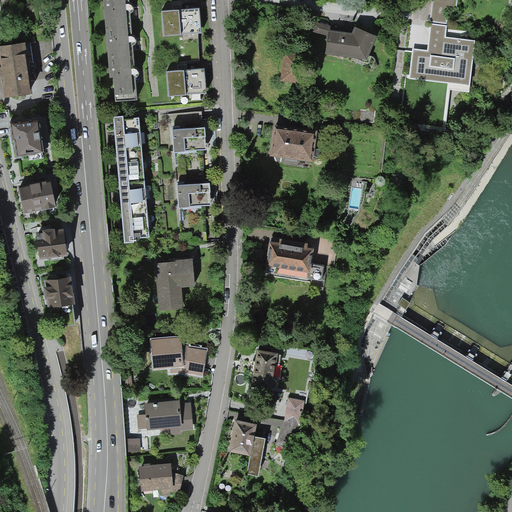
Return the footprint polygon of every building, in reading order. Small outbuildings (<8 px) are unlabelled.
[(103,0),(110,77),(113,77),(115,101),(137,100),(129,0),(103,0)] [(431,0),(429,21),(447,23),(448,10),(456,11),(457,0),(431,0)] [(161,11),(163,36),(198,34),(201,34),(200,8),(161,11)] [(329,36),(331,26),(313,23),(311,32),(329,36)] [(446,28),(430,26),(427,52),(407,49),(403,79),(407,79),(401,127),(447,132),(452,87),(470,89),(476,41),(445,37),(446,28)] [(376,39),(354,30),(350,36),(328,32),(324,55),(364,62),(376,39)] [(24,46),(0,48),(0,96),(1,102),(29,99),(24,46)] [(303,56),(281,52),(277,81),(298,85),(303,56)] [(205,68),(167,71),(169,97),(186,96),(186,95),(207,93),(205,68)] [(123,119),(114,120),(124,245),(134,245),(133,240),(148,239),(138,122),(123,123),(123,119)] [(39,120),(11,122),(14,161),(51,158),(50,146),(41,146),(39,120)] [(315,132),(272,126),(268,158),(311,164),(315,132)] [(204,132),(174,134),(176,153),(205,151),(204,132)] [(51,184),(18,190),(23,216),(56,210),(51,184)] [(183,188),(177,188),(179,210),(211,208),(210,186),(183,188)] [(64,232),(36,234),(38,260),(65,258),(64,232)] [(268,243),(264,267),(308,275),(313,251),(296,248),(297,245),(278,241),(278,245),(268,243)] [(191,260),(153,263),(157,313),(181,311),(180,290),(194,289),(191,260)] [(69,278),(45,280),(48,309),(72,307),(69,278)] [(411,305),(403,298),(398,305),(406,311),(411,305)] [(149,341),(151,369),(170,367),(169,372),(201,377),(205,350),(180,347),(179,338),(149,341)] [(280,355),(256,351),(250,390),(274,394),(280,355)] [(304,402),(287,399),(283,424),(274,445),(287,453),(299,426),(304,402)] [(143,415),(135,415),(137,430),(145,429),(145,432),(180,429),(180,432),(191,431),(189,404),(178,404),(178,402),(142,405),(143,415)] [(257,424),(235,420),(229,452),(251,456),(255,436),(257,424)] [(266,438),(255,436),(251,456),(247,475),(258,477),(266,438)] [(139,452),(139,439),(129,439),(130,453),(139,452)] [(161,492),(179,494),(182,476),(170,474),(169,464),(137,467),(139,491),(161,489),(161,492)]
